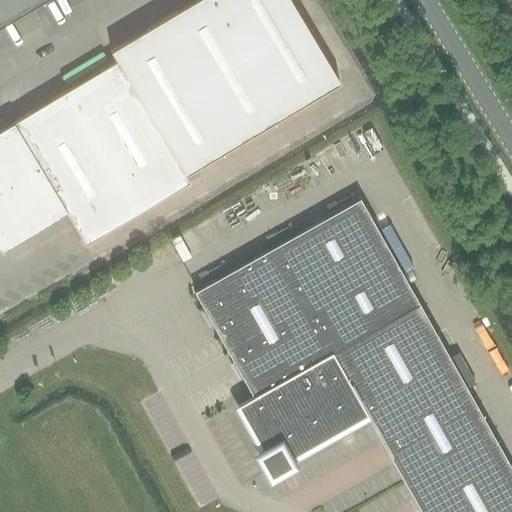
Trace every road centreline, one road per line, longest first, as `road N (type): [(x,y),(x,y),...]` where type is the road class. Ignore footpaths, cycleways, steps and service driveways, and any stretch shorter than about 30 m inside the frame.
road 1 (unknown): [(112,302),(355,180),(377,198),(511,427)]
road 2 (unknown): [(257,511),(222,492),(190,450),(112,302)]
road 3 (tertiary): [(511,144),(425,0)]
road 4 (unknown): [(0,367),(112,302)]
road 5 (unknown): [(0,62),(105,0)]
road 6 (unknown): [(271,511),(379,458)]
